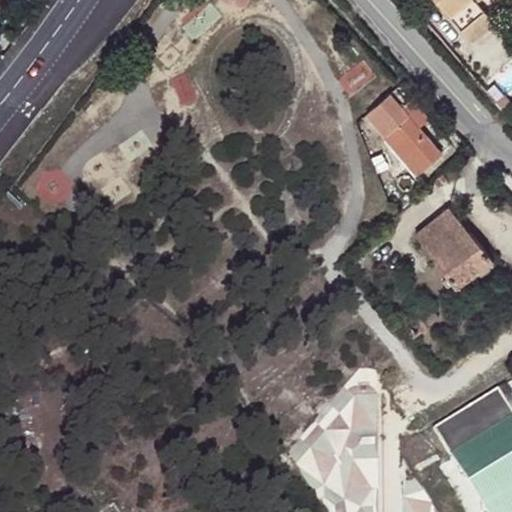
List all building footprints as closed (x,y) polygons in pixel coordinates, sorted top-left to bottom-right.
[(367,113),(386,135),(392,130),(424,168),(440,154),(390,94),(367,113)] [(392,130),(386,135),(419,173),(424,168),(392,130)] [(450,207),(415,234),(448,276),(443,280),(448,288),(453,284),(456,287),(494,260),(450,207)] [(432,309),(421,318),(427,326),(438,318),(432,309)] [(427,326),(421,318),(417,313),(403,323),(414,338),(428,328),(427,326)] [(511,397),(505,385),(434,428),(450,455),(506,421),(511,417),(511,413),(506,405),(511,401),(511,397)] [(511,444),(511,429),(506,421),(450,455),(445,458),(456,478),(511,444)]
